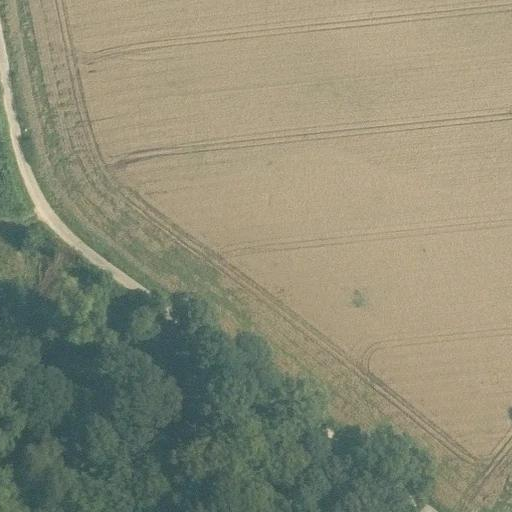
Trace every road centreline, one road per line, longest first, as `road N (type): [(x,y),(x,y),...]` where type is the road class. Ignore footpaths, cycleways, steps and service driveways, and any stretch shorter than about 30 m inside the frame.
road 1 (unclassified): [(430,511),(45,217),(29,182),(0,49)]
road 2 (track): [(0,287),(189,327)]
